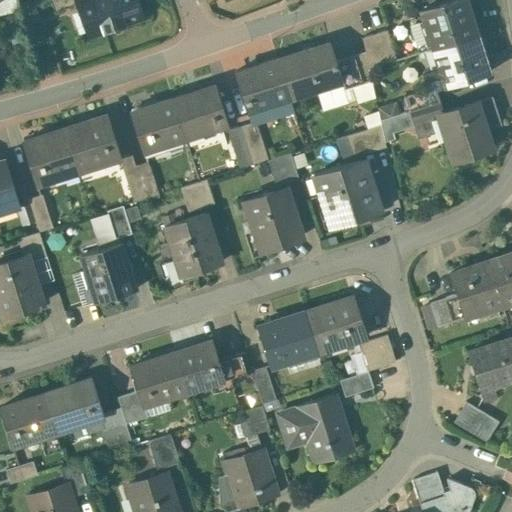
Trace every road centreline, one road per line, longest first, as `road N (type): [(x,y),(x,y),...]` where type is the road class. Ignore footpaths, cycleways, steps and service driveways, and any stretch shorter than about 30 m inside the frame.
road 1 (residential): [(0,365),(380,249)]
road 2 (residential): [(341,511),(401,462),(420,403),(380,249)]
road 3 (residential): [(204,46),(0,109)]
road 4 (residential): [(380,249),(454,225),(511,173)]
road 5 (residential): [(335,0),(204,46)]
